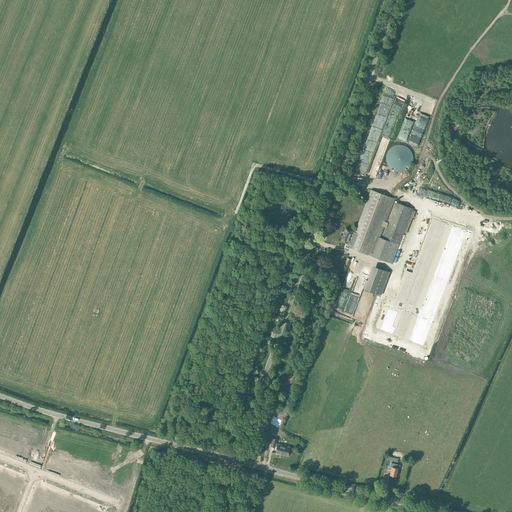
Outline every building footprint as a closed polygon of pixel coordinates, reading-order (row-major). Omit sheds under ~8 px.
[(386,155),(386,158),(386,161),(388,164),(389,167),(392,169),(395,171),(398,171),(401,171),(404,171),(407,169),(409,167),(411,164),(412,161),(413,158),(412,155),(411,152),(409,149),(407,147),(404,146),(401,145),(398,145),(395,146),(392,147),(389,149),(388,152),(386,155)] [(394,199),(372,190),(355,232),(345,228),(340,241),(350,245),(349,247),(391,264),(413,209),(395,202),(387,222),(385,221),(394,199)] [(393,284),(375,331),(414,346),(461,225),(428,212),(399,286),(393,284)] [(496,233),(498,225),(480,220),(478,228),(496,233)] [(390,272),(372,266),(367,280),(366,279),(362,288),(381,295),(390,272)] [(277,440),(273,438),(270,446),(275,447),(275,446),(277,447),(275,452),(279,453),(288,455),(290,447),(276,443),(277,440)]
